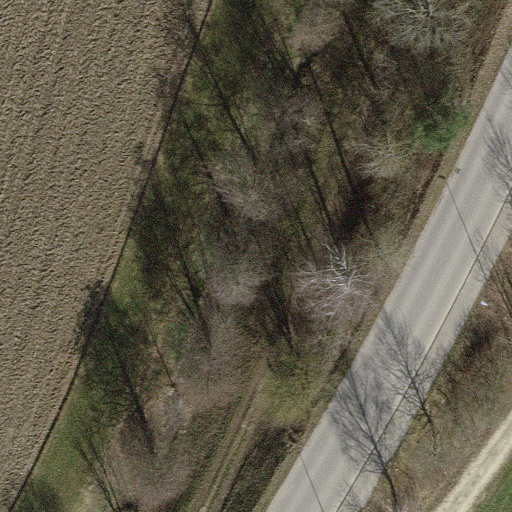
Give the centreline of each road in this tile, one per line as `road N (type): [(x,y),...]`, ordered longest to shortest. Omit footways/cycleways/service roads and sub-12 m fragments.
road 1 (track): [(184,511),(280,326),(390,0)]
road 2 (residential): [(306,511),(410,330),(511,126)]
